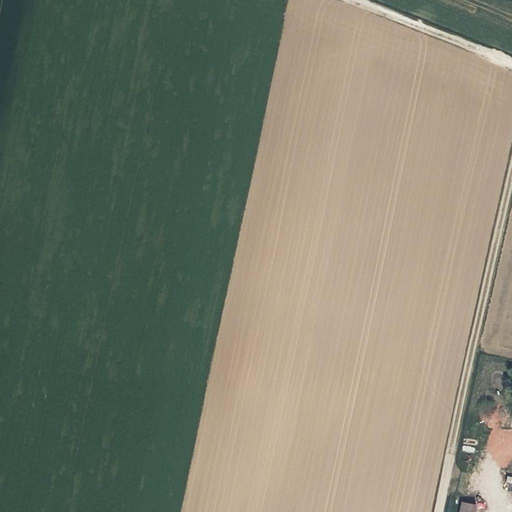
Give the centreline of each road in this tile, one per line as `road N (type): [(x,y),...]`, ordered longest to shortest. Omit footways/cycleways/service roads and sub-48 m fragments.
road 1 (track): [(511,171),(439,511)]
road 2 (track): [(511,59),(364,0)]
